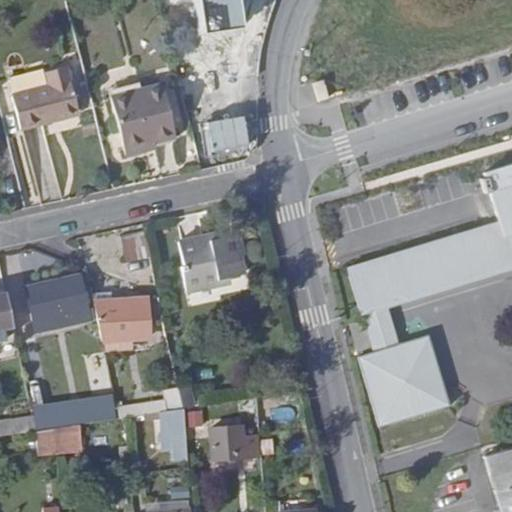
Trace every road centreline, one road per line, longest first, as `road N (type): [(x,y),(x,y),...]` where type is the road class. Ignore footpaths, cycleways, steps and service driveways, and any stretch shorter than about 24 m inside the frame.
road 1 (residential): [(281,166),(360,511)]
road 2 (residential): [(0,235),(254,181),(281,166)]
road 3 (residential): [(511,97),(281,166)]
road 4 (residential): [(291,0),(277,38),(273,123),(281,166)]
